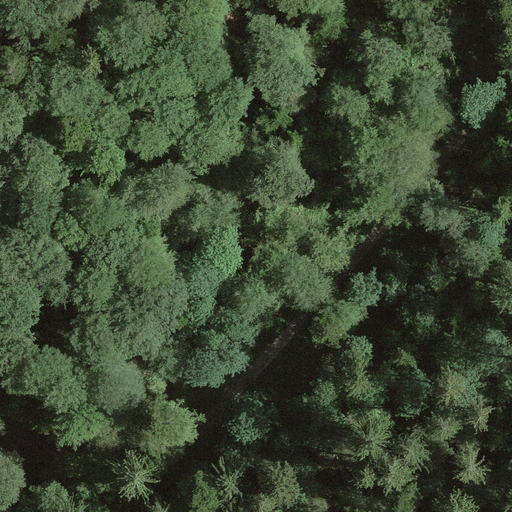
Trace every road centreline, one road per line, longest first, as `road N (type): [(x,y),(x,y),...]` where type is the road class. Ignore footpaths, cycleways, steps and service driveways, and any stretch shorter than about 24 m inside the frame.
road 1 (track): [(511,94),(284,344),(111,511)]
road 2 (unclassified): [(98,0),(0,146)]
